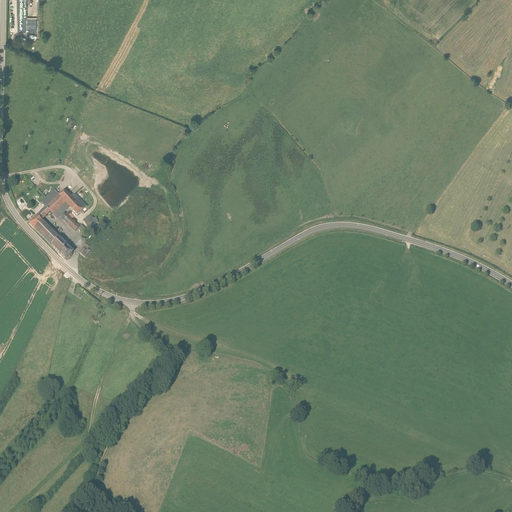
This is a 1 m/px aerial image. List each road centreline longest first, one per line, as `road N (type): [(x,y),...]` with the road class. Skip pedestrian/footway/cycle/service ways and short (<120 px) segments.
road 1 (tertiary): [(511,285),(457,255),(335,224),(182,298),(123,301),(76,276),(27,228),(0,177)]
road 2 (track): [(131,302),(134,320),(169,359),(115,429),(74,511)]
road 3 (track): [(350,511),(366,492),(391,483),(466,470),(511,480)]
road 4 (tertiary): [(0,131),(2,0)]
road 5 (track): [(87,433),(131,311)]
